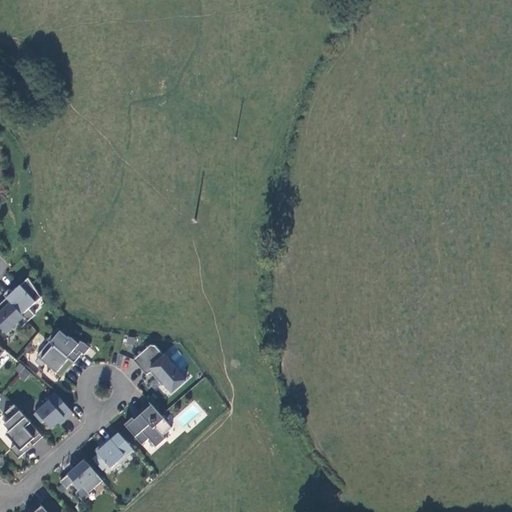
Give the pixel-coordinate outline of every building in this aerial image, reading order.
[(29,288),(33,284),(30,279),(25,283),(29,288)] [(11,290),(5,296),(8,299),(29,322),(36,316),(30,310),(42,298),(33,284),(29,288),(25,283),(14,293),(11,290)] [(29,322),(8,299),(0,306),(0,308),(0,309),(0,328),(1,328),(7,335),(19,324),(23,328),(29,322)] [(49,341),(51,343),(76,364),(81,358),(79,356),(81,353),(86,356),(92,349),(86,344),(70,338),(70,339),(58,330),(49,341)] [(76,364),(51,343),(38,358),(63,379),(76,364)] [(8,353),(0,346),(0,358),(6,352),(8,354),(8,353)] [(167,358),(158,347),(153,346),(135,361),(148,376),(153,374),(165,388),(167,386),(174,394),(188,382),(173,365),(171,366),(166,360),(167,358)] [(24,380),(31,373),(20,363),(13,370),(24,380)] [(75,415),(56,394),(49,400),(50,403),(36,416),(44,425),(46,423),(52,431),(65,419),(67,422),(75,415)] [(174,430),(152,404),(141,414),(143,417),(136,422),(134,420),(126,427),(144,447),(151,441),(158,449),(167,441),(165,438),(174,430)] [(15,406),(4,416),(10,422),(5,426),(11,433),(7,436),(16,446),(11,450),(19,460),(26,454),(25,452),(30,448),(27,445),(30,442),(34,447),(44,438),(15,406)] [(135,452),(121,436),(114,442),(111,440),(104,446),(107,449),(104,451),(102,448),(97,452),(100,456),(95,461),(104,471),(109,467),(112,470),(119,463),(121,465),(135,452)] [(86,462),(62,483),(68,491),(74,486),(80,493),(84,489),(90,495),(104,483),(86,462)]
